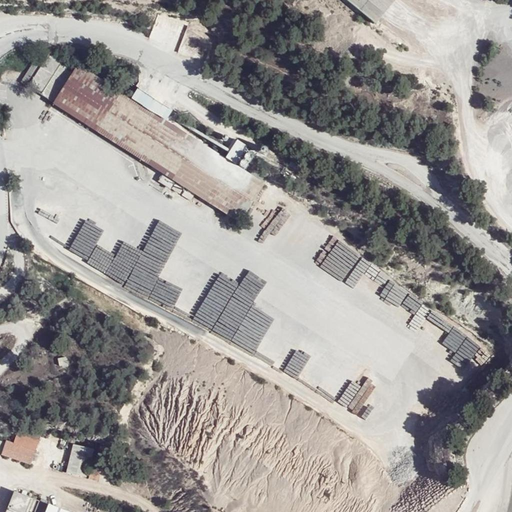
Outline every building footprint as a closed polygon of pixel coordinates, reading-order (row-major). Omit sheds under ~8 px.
[(343,0),(374,25),(394,0),(343,0)] [(36,58),(21,82),(27,86),(52,103),(51,104),(239,223),(264,183),(235,165),(224,158),(165,120),(130,98),(77,64),(76,66),(50,50),(43,62),(36,58)] [(136,88),(130,98),(165,120),(171,110),(136,88)] [(236,140),(224,158),(235,165),(246,147),(236,140)] [(302,345),(285,371),(352,416),(369,391),(361,386),(385,350),(358,333),(345,352),(323,337),(313,353),(302,345)] [(273,364),(281,370),(292,356),(287,352),(285,355),(281,353),(273,364)] [(4,442),(0,452),(0,453),(32,465),(42,435),(26,430),(24,436),(19,435),(15,446),(4,442)] [(92,450),(70,445),(64,473),(86,478),(92,450)] [(104,466),(94,462),(89,479),(98,482),(104,466)] [(139,466),(128,473),(134,484),(145,477),(139,466)] [(15,490),(6,511),(35,511),(40,501),(15,490)] [(45,511),(49,504),(40,501),(35,511),(45,511)]
